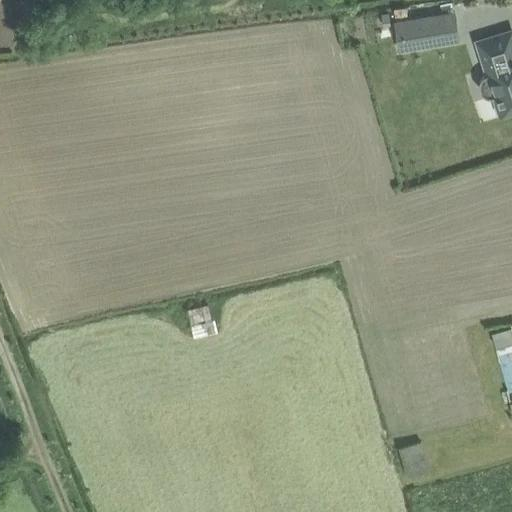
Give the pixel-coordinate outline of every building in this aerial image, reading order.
[(80,37),(75,0),(67,0),(57,1),(61,39),(80,37)] [(502,8),(468,19),(478,52),(474,54),(472,57),(470,61),(470,65),(471,68),(472,70),(475,73),(481,75),(484,75),(493,72),(497,84),(509,80),(511,86),(511,85),(511,34),(511,35),(502,8)] [(435,12),(395,19),(400,49),(441,43),(435,12)] [(210,301),(188,306),(195,337),(217,332),(210,301)] [(177,331),(172,309),(152,313),(157,335),(177,331)] [(419,444),(399,450),(408,476),(427,470),(419,444)]
